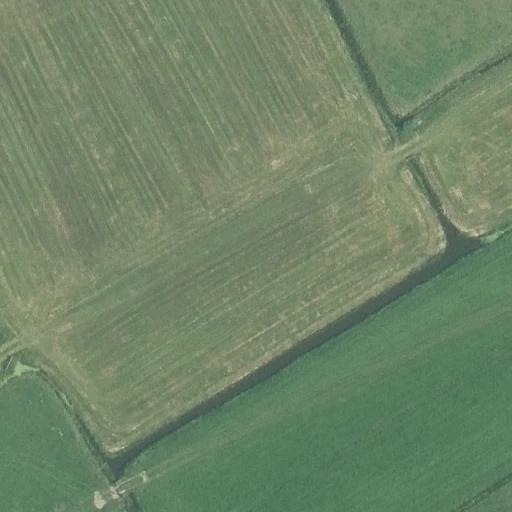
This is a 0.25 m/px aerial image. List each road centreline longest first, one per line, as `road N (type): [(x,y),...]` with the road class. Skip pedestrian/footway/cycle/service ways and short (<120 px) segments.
road 1 (track): [(0,355),(306,188),(396,156),(511,83)]
road 2 (track): [(511,304),(107,496)]
